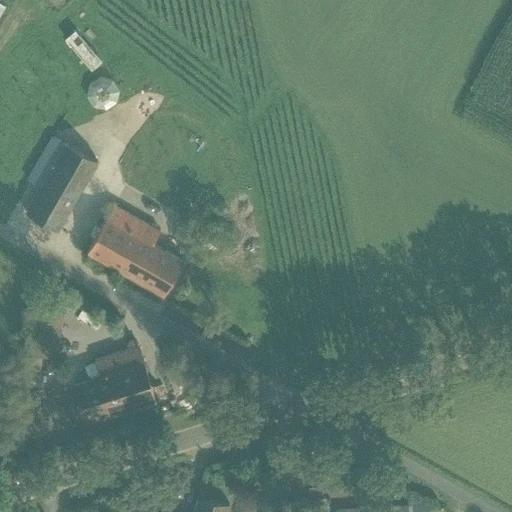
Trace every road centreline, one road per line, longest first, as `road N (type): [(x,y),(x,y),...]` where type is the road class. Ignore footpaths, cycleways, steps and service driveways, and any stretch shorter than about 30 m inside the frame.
road 1 (unclassified): [(297,401),(0,230)]
road 2 (tertiary): [(297,401),(0,495)]
road 3 (tertiary): [(297,401),(511,343)]
road 4 (unclassified): [(487,511),(297,401)]
